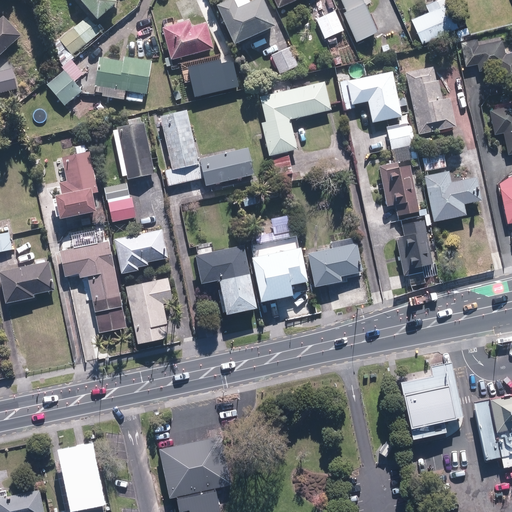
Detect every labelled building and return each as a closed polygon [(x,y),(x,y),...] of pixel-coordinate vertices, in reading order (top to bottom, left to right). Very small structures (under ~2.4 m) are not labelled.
[(84,0),(101,20),(121,2),(118,0),(84,0)] [(232,0),(220,5),(238,44),(278,27),(266,0),(258,0),(253,2),(251,0),(232,0)] [(276,0),(280,8),(298,0),(276,0)] [(358,42),(380,33),(367,4),(366,4),(364,0),(342,0),(348,12),(345,13),(358,42)] [(413,18),(423,42),(460,26),(449,2),(413,18)] [(336,11),(316,20),(325,38),(345,29),(336,11)] [(0,56),(23,36),(6,16),(0,21),(0,56)] [(102,33),(88,16),(60,40),(74,56),(102,33)] [(191,20),(164,28),(173,60),(215,49),(208,23),(193,27),(191,20)] [(337,37),(328,39),(331,54),(340,53),(337,37)] [(511,86),(511,53),(507,54),(504,40),(479,45),(478,39),(461,42),(466,67),(479,64),(481,71),(497,68),(501,89),(511,86)] [(290,47),(272,56),(281,74),(299,65),(290,47)] [(99,86),(98,91),(105,93),(104,96),(126,99),(128,91),(130,91),(146,94),(149,94),(154,61),(127,56),(126,62),(102,58),(97,85),(99,86)] [(220,59),(188,67),(196,98),(240,87),(234,60),(221,63),(220,59)] [(435,67),(407,73),(420,134),(457,127),(452,98),(444,99),(440,80),(438,81),(435,67)] [(14,69),(0,72),(0,93),(19,89),(14,69)] [(84,90),(66,70),(49,85),(66,105),(84,90)] [(394,71),(349,81),(354,105),(369,102),(374,123),(404,116),(394,71)] [(326,82),(262,96),(268,122),(263,123),(271,156),(299,150),(292,120),(333,110),(326,82)] [(128,98),(145,101),(146,94),(130,91),(128,98)] [(511,106),(490,111),(495,135),(504,133),(509,155),(511,153),(511,106)] [(204,178),(189,110),(162,115),(174,168),(166,169),(170,186),(204,178)] [(156,173),(146,122),(115,128),(125,176),(129,175),(130,178),(156,173)] [(409,125),(388,130),(392,150),(413,145),(409,125)] [(256,174),(250,147),(202,158),(208,185),(256,174)] [(99,192),(92,151),(65,156),(69,181),(62,182),(64,194),(59,195),(63,218),(99,212),(95,192),(99,192)] [(445,154),(423,158),(426,171),(447,167),(445,154)] [(291,155),(273,159),(277,178),(295,174),(291,155)] [(399,162),(381,166),(388,206),(397,205),(399,215),(421,211),(412,165),(400,168),(399,162)] [(451,171),(426,176),(435,222),(468,215),(466,204),(483,200),(478,177),(453,182),(451,171)] [(511,175),(509,176),(500,183),(508,223),(511,222),(511,175)] [(129,183),(106,187),(108,199),(131,194),(129,183)] [(114,222),(137,217),(134,198),(111,202),(114,222)] [(406,236),(398,237),(405,275),(430,270),(429,265),(434,264),(426,220),(403,225),(406,236)] [(170,258),(164,229),(116,238),(123,273),(141,270),(141,267),(151,265),(150,262),(170,258)] [(0,251),(14,249),(11,232),(0,234),(0,251)] [(253,245),(264,302),(297,296),(295,284),(311,281),(304,247),(301,248),(299,237),(253,245)] [(128,327),(110,241),(62,251),(68,276),(81,273),(82,278),(90,276),(102,332),(128,327)] [(359,243),(310,253),(317,286),(343,281),(344,281),(343,276),(365,272),(359,243)] [(230,314),(260,307),(247,245),(198,255),(204,284),(223,280),(230,314)] [(57,289),(50,261),(1,271),(8,303),(37,297),(36,294),(57,289)] [(176,301),(171,277),(128,287),(141,344),(169,337),(166,324),(170,323),(165,304),(176,301)] [(463,415),(452,361),(432,365),(433,373),(403,380),(415,436),(448,429),(446,419),(463,415)] [(511,393),(481,401),(474,402),(486,460),(502,457),(504,468),(511,466),(511,393)] [(191,441),(155,448),(166,497),(178,495),(182,510),(191,508),(191,511),(211,511),(223,509),(218,489),(217,489),(217,486),(233,483),(222,435),(191,441)] [(379,451),(386,456),(393,445),(386,441),(379,451)] [(106,511),(103,497),(104,497),(92,444),(64,450),(76,502),(74,502),(75,511),(106,511)] [(284,511),(281,496),(289,494),(285,470),(276,471),(273,453),(230,461),(239,504),(230,505),(231,511),(284,511)] [(46,511),(41,488),(0,496),(0,511),(46,511)]
